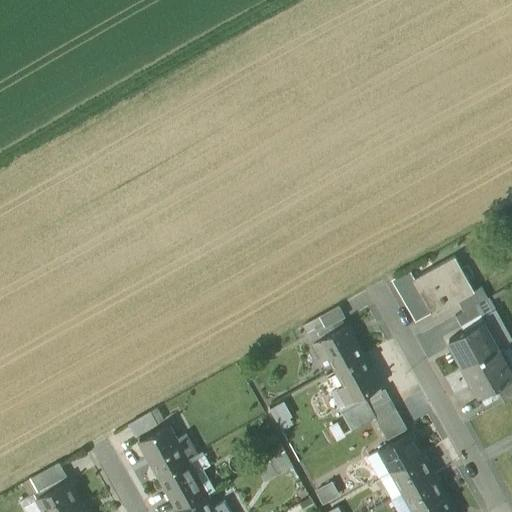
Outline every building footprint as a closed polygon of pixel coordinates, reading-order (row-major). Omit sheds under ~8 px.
[(455,257),(414,279),(433,314),(457,301),(474,291),(455,257)] [(474,291),(457,301),(463,311),(478,303),(487,298),(481,287),(474,291)] [(463,311),(455,316),(462,327),(485,315),(478,303),(463,311)] [(338,307),(303,326),(313,344),(319,340),(345,326),(341,319),(344,318),(338,307)] [(482,322),(448,340),(464,368),(498,349),(482,322)] [(345,326),(319,340),(328,356),(336,371),(363,356),(346,326),(345,326)] [(328,356),(319,340),(313,344),(322,360),(328,356)] [(511,374),(498,349),(464,368),(479,395),(511,376),(511,374)] [(363,356),(336,371),(345,385),(338,389),(347,405),(379,387),(363,356)] [(511,382),(497,391),(504,403),(511,397),(511,382)] [(384,390),(366,400),(371,410),(390,400),(384,390)] [(365,400),(342,412),(352,430),(375,417),(371,410),(366,400),(365,400)] [(390,400),(371,410),(375,417),(377,420),(395,409),(390,400)] [(270,411),(277,425),(292,417),(284,403),(270,411)] [(163,420),(156,408),(150,412),(157,424),(163,420)] [(395,409),(377,420),(382,429),(400,419),(395,409)] [(150,412),(129,424),(136,436),(157,424),(150,412)] [(400,419),(382,429),(387,439),(406,429),(400,419)] [(167,425),(138,442),(150,464),(152,463),(158,476),(185,461),(174,440),(175,439),(167,425)] [(410,432),(379,450),(391,471),(422,454),(410,432)] [(184,433),(175,439),(174,440),(185,461),(187,460),(196,455),(191,447),(192,446),(184,433)] [(287,452),(258,464),(265,479),(294,467),(287,452)] [(422,454),(391,471),(403,493),(434,475),(422,454)] [(185,461),(158,476),(170,497),(171,496),(178,509),(177,509),(177,510),(205,495),(193,474),(194,473),(187,460),(185,461)] [(57,463),(22,483),(30,496),(65,476),(57,463)] [(391,471),(380,477),(380,478),(379,478),(391,499),(391,498),(392,499),(403,493),(391,471)] [(434,475),(403,493),(413,511),(416,511),(445,496),(434,475)] [(67,481),(35,498),(42,511),(62,511),(79,503),(67,481)] [(331,481),(314,491),(323,506),(340,496),(331,481)] [(205,495),(177,510),(178,511),(214,511),(213,508),(214,507),(214,506),(207,494),(205,495)] [(453,511),(445,496),(416,511),(453,511)] [(25,511),(42,511),(35,498),(22,506),(25,511)] [(230,511),(224,500),(214,506),(214,507),(213,508),(214,511),(230,511)] [(84,511),(79,503),(62,511),(84,511)]
